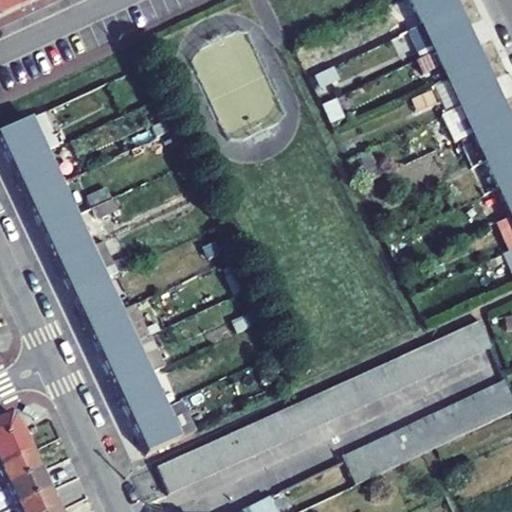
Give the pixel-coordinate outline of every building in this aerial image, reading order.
[(0,0),(0,17),(36,0),(0,0)] [(455,11),(449,0),(404,0),(393,5),(407,34),(455,11)] [(407,34),(419,61),(433,55),(468,38),(455,11),(407,34)] [(311,70),(314,77),(403,35),(399,28),(311,70)] [(433,55),(446,82),(481,65),(468,38),(433,55)] [(301,49),(294,52),(307,81),(314,77),(311,70),(301,49)] [(458,109),(493,93),(481,65),(446,82),(458,109)] [(332,70),(314,79),(319,90),(337,81),(332,70)] [(458,109),(440,118),(453,145),(458,142),(506,120),(493,93),(458,109)] [(0,135),(0,147),(10,170),(58,148),(42,115),(0,135)] [(511,150),(511,132),(506,120),(458,142),(471,170),(511,150)] [(10,170),(25,202),(59,186),(73,180),(58,148),(10,170)] [(511,183),(511,150),(471,170),(470,170),(483,197),(497,191),(511,183)] [(511,216),(511,183),(497,191),(509,218),(511,216)] [(25,202),(40,234),(74,218),(59,186),(25,202)] [(87,200),(91,210),(110,201),(105,191),(87,200)] [(91,210),(96,221),(115,212),(110,201),(91,210)] [(40,234),(55,265),(102,243),(87,212),(74,218),(40,234)] [(511,249),(511,216),(509,218),(493,225),(506,253),(508,252),(511,249)] [(55,265),(70,297),(103,281),(117,275),(116,274),(131,267),(127,258),(112,265),(102,243),(55,265)] [(499,256),(511,283),(511,260),(508,252),(506,253),(499,256)] [(85,329),(118,313),(103,281),(70,297),(85,329)] [(168,292),(143,303),(149,316),(174,305),(168,292)] [(118,313),(85,329),(100,361),(133,345),(133,344),(148,337),(133,306),(118,313)] [(236,335),(250,329),(246,320),(232,326),(236,335)] [(465,329),(477,355),(490,349),(479,322),(465,329)] [(453,334),(465,360),(477,355),(465,329),(453,334)] [(441,340),(452,366),(465,360),(453,334),(441,340)] [(133,345),(100,361),(115,392),(148,377),(163,370),(149,339),(134,346),(133,345)] [(428,346),(440,372),(452,366),(441,340),(428,346)] [(416,351),(428,377),(440,372),(428,346),(416,351)] [(404,357),(415,383),(428,377),(416,351),(404,357)] [(391,362),(403,389),(415,383),(404,357),(391,362)] [(379,368),(390,394),(403,389),(391,362),(379,368)] [(367,374),(378,400),(390,394),(379,368),(367,374)] [(354,379),(366,405),(378,400),(367,374),(354,379)] [(115,392),(129,424),(163,408),(173,404),(169,396),(159,400),(148,377),(115,392)] [(342,385),(353,411),(366,405),(354,379),(342,385)] [(503,418),(511,413),(511,405),(503,383),(490,390),(503,418)] [(329,391),(341,416),(353,411),(342,385),(329,391)] [(477,395),(491,423),(503,418),(490,390),(477,395)] [(317,396),(329,422),(341,416),(329,391),(317,396)] [(465,401),(478,429),(491,423),(477,395),(465,401)] [(304,402),(316,428),(329,422),(317,396),(304,402)] [(453,407),(466,435),(478,429),(465,401),(453,407)] [(292,407),(304,433),(316,428),(304,402),(292,407)] [(280,413),(292,439),(304,433),(292,407),(280,413)] [(440,413),(454,441),(466,435),(453,407),(440,413)] [(129,424),(145,457),(178,441),(163,408),(129,424)] [(267,418),(279,445),(292,439),(280,413),(267,418)] [(428,419),(442,447),(454,441),(440,413),(428,419)] [(6,416),(0,419),(0,468),(30,454),(14,419),(14,418),(7,416),(6,416)] [(255,424),(267,450),(279,445),(267,418),(255,424)] [(416,424),(429,452),(434,450),(442,447),(428,419),(416,424)] [(255,424),(242,430),(254,456),(267,450),(255,424)] [(404,430),(417,458),(425,455),(429,452),(416,424),(404,430)] [(230,436),(242,461),(254,456),(242,430),(230,436)] [(391,436),(405,464),(417,458),(404,430),(391,436)] [(218,441),(230,467),(242,461),(230,436),(218,441)] [(379,442),(393,470),(405,464),(391,436),(379,442)] [(205,447),(217,473),(230,467),(218,441),(205,447)] [(367,448),(380,475),(393,470),(379,442),(367,448)] [(193,452),(205,478),(217,473),(205,447),(193,452)] [(354,454),(342,459),(343,464),(355,487),(368,481),(380,475),(367,448),(354,454)] [(180,458),(193,484),(205,478),(193,452),(180,458)] [(39,474),(30,454),(0,468),(0,492),(3,491),(39,474)] [(168,464),(180,490),(193,484),(180,458),(168,464)] [(156,469),(168,495),(180,490),(168,464),(156,469)] [(39,474),(3,491),(0,492),(0,511),(8,511),(49,494),(39,474)] [(57,511),(49,494),(8,511),(57,511)] [(274,511),(268,499),(242,511),(274,511)]
